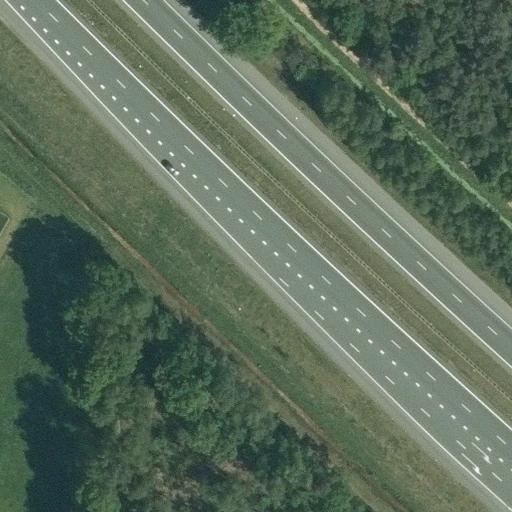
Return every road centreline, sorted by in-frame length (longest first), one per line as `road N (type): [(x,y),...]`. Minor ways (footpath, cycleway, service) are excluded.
road 1 (motorway): [(35,0),(511,449)]
road 2 (motorway): [(511,349),(145,0)]
road 3 (track): [(511,188),(304,0)]
